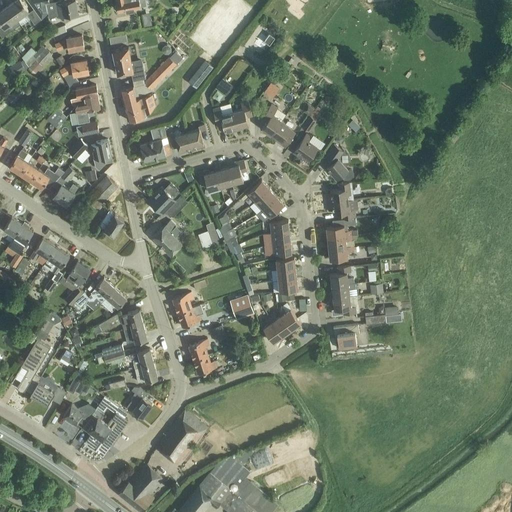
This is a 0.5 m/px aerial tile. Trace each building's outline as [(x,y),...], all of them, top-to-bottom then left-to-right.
[(21,0),(15,0),(9,5),(19,20),(25,15),(23,14),(29,10),(21,0)] [(61,15),(62,16),(78,13),(75,0),(67,0),(62,1),(61,0),(59,0),(57,0),(47,2),(48,10),(49,12),(50,17),(61,15)] [(116,0),(119,10),(127,8),(127,10),(135,9),(135,8),(147,5),(146,0),(116,0)] [(19,20),(9,5),(0,11),(0,33),(2,36),(21,23),(19,20)] [(27,13),(35,23),(42,18),(34,8),(27,13)] [(53,36),(56,43),(58,50),(68,46),(69,50),(84,47),(82,34),(67,37),(65,30),(53,36)] [(263,48),(273,37),(268,32),(258,43),(263,48)] [(122,34),(110,37),(111,43),(123,40),(122,34)] [(22,56),(27,62),(37,51),(31,46),(22,56)] [(42,46),(37,51),(27,62),(31,67),(29,69),(34,74),(41,66),(41,65),(51,54),(42,46)] [(138,81),(139,86),(144,80),(144,78),(147,77),(143,58),(130,61),(127,47),(113,49),(118,73),(131,71),(134,82),(138,81)] [(56,58),(61,65),(66,61),(62,54),(56,58)] [(133,85),(136,97),(153,89),(152,88),(176,64),(169,56),(147,79),(144,82),(144,80),(139,86),(138,81),(134,82),(134,85),(133,85)] [(61,69),(70,86),(70,87),(74,81),(78,81),(77,74),(89,72),(87,59),(72,61),(72,62),(61,69)] [(205,59),(194,73),(202,79),(213,66),(205,59)] [(19,60),(9,65),(13,74),(24,69),(19,60)] [(216,87),(226,94),(233,86),(223,78),(216,87)] [(265,90),(274,96),(280,88),(271,82),(265,90)] [(73,103),(75,103),(85,101),(86,100),(84,95),(89,94),(89,93),(91,92),(92,94),(97,92),(98,92),(96,84),(76,88),(77,96),(71,97),(73,103)] [(136,98),(136,97),(133,85),(121,88),(129,120),(145,115),(156,105),(154,93),(152,93),(152,94),(136,98)] [(20,86),(8,97),(14,103),(26,92),(20,86)] [(100,107),(97,92),(92,94),(91,92),(89,93),(89,94),(84,95),(86,100),(85,101),(75,103),(79,122),(90,120),(88,109),(100,107)] [(17,101),(21,106),(26,102),(21,97),(17,101)] [(243,108),(232,111),(238,129),(244,128),(243,125),(249,123),(247,116),(253,114),(248,98),(241,101),(243,108)] [(29,104),(35,111),(39,106),(34,100),(29,104)] [(271,136),(273,133),(283,120),(274,113),(278,108),(272,103),(262,117),(267,120),(263,126),(268,130),(266,133),(271,136)] [(232,111),(230,104),(213,108),(218,124),(223,123),(225,130),(232,128),(233,131),(238,129),(232,111)] [(48,117),(59,126),(67,116),(57,107),(48,117)] [(299,124),(309,131),(317,119),(311,115),(303,125),(300,123),(299,124)] [(349,123),(356,130),(361,126),(353,118),(349,123)] [(273,133),(278,137),(276,139),(286,146),(296,133),(290,129),(292,126),(283,120),(273,133)] [(98,121),(83,124),(84,129),(85,134),(100,130),(98,121)] [(200,128),(188,131),(192,147),(204,144),(200,130),(206,129),(205,123),(199,125),(200,128)] [(19,141),(25,145),(34,132),(28,128),(19,141)] [(178,131),(169,133),(173,147),(179,146),(180,151),(192,147),(188,131),(180,133),(180,132),(178,131)] [(309,141),(312,137),(307,133),(295,149),(309,159),(318,147),(309,141)] [(335,139),(340,143),(345,137),(339,133),(335,139)] [(0,152),(4,146),(4,145),(8,139),(4,136),(0,141),(0,152)] [(69,150),(76,156),(87,144),(81,138),(69,150)] [(96,165),(99,168),(105,161),(113,160),(108,138),(96,141),(97,143),(91,144),(96,165)] [(141,143),(145,160),(166,154),(172,153),(169,142),(163,144),(161,138),(141,143)] [(326,155),(327,155),(332,159),(333,160),(327,166),(337,178),(340,176),(344,180),(349,180),(354,176),(354,172),(351,170),(347,170),(349,169),(340,158),(345,150),(334,143),(326,155)] [(10,166),(20,173),(28,161),(23,157),(27,151),(22,148),(18,154),(10,166)] [(46,158),(41,155),(40,154),(36,159),(42,163),(46,158)] [(234,165),(228,167),(232,182),(244,179),(242,173),(248,172),(244,159),(234,162),(234,165)] [(20,173),(31,180),(39,168),(28,161),(20,173)] [(70,165),(60,175),(67,181),(77,171),(70,165)] [(215,167),(216,170),(221,186),(232,182),(228,167),(221,168),(220,166),(215,167)] [(39,168),(31,180),(42,187),(50,176),(56,180),(55,181),(56,181),(60,175),(48,167),(45,172),(39,168)] [(95,169),(86,171),(88,181),(97,178),(95,169)] [(190,169),(185,172),(189,181),(194,179),(190,169)] [(216,170),(210,172),(209,169),(198,172),(201,184),(207,183),(209,189),(221,186),(216,170)] [(86,196),(97,207),(118,186),(107,174),(86,196)] [(248,191),(256,199),(269,187),(262,178),(248,191)] [(329,196),(330,202),(348,200),(347,190),(352,189),(351,181),(339,182),(339,188),(331,189),(332,196),(329,196)] [(149,199),(163,212),(182,193),(170,182),(164,188),(162,186),(149,199)] [(54,195),(67,204),(75,192),(74,192),(78,186),(73,183),(69,188),(62,183),(54,195)] [(256,199),(263,207),(277,195),(269,187),(256,199)] [(277,195),(263,207),(271,215),(284,203),(277,195)] [(348,200),(330,202),(330,207),(333,206),(334,213),(342,212),(343,218),(345,218),(345,219),(353,218),(353,217),(355,217),(355,210),(349,210),(348,200)] [(218,203),(211,205),(213,212),(220,210),(218,203)] [(99,225),(114,235),(125,219),(115,213),(110,209),(99,225)] [(222,223),(230,219),(226,212),(223,215),(220,217),(222,223)] [(0,224),(0,238),(2,235),(6,237),(10,231),(15,235),(23,223),(12,216),(4,227),(0,224)] [(153,236),(171,254),(182,243),(181,241),(187,234),(182,229),(177,225),(171,219),(153,236)] [(270,221),(272,232),(290,230),(289,219),(270,221)] [(202,247),(219,242),(213,220),(205,223),(207,229),(197,232),(202,247)] [(230,222),(220,227),(223,232),(232,227),(230,222)] [(34,230),(23,223),(15,235),(9,243),(19,250),(25,242),(26,242),(34,230)] [(327,226),(328,237),(352,234),(359,234),(358,229),(345,230),(345,224),(327,226)] [(232,227),(223,232),(226,240),(235,235),(236,235),(232,227)] [(272,232),(273,243),(291,241),(290,230),(272,232)] [(328,237),(329,248),(347,246),(346,240),(353,239),(352,234),(328,237)] [(239,243),(235,235),(226,240),(230,247),(239,243)] [(41,252),(49,257),(57,245),(43,236),(35,248),(36,249),(31,256),(36,259),(41,252)] [(291,241),(273,243),(274,254),(292,252),(291,241)] [(57,245),(49,257),(57,263),(52,270),(57,273),(60,269),(62,266),(70,254),(57,245)] [(329,248),(330,259),(348,257),(347,251),(354,251),(354,246),(354,245),(347,246),(329,248)] [(12,263),(14,264),(13,265),(15,267),(23,254),(18,251),(15,257),(11,262),(12,263)] [(276,258),(278,269),(296,267),(295,256),(276,258)] [(18,266),(24,269),(29,262),(24,258),(18,266)] [(67,278),(72,282),(77,275),(83,279),(91,268),(78,260),(71,271),(72,272),(67,278)] [(332,285),(348,283),(354,282),(354,278),(348,279),(347,271),(351,271),(351,265),(338,266),(338,272),(328,273),(329,279),(332,278),(332,285)] [(279,278),(279,279),(297,277),(296,267),(278,269),(279,278)] [(247,273),(242,274),(245,284),(250,283),(247,273)] [(84,291),(76,301),(81,306),(85,301),(87,303),(89,300),(94,300),(97,297),(102,301),(115,287),(104,277),(96,285),(97,286),(89,295),(84,291)] [(297,277),(279,279),(280,290),(298,288),(297,277)] [(51,290),(57,281),(52,278),(51,278),(45,286),(46,287),(51,290)] [(354,282),(348,283),(332,285),(333,291),(330,292),(331,297),(350,295),(349,287),(355,287),(354,282)] [(370,284),(371,293),(384,291),(383,282),(370,284)] [(72,304),(76,301),(84,291),(78,286),(66,298),(72,304)] [(127,297),(115,287),(102,301),(112,311),(118,305),(119,306),(127,297)] [(191,291),(173,297),(178,312),(192,307),(189,299),(194,297),(191,291)] [(294,292),(278,294),(279,301),(295,299),(294,292)] [(248,293),(231,299),(237,317),(254,311),(248,293)] [(211,309),(223,306),(220,295),(209,298),(211,309)] [(335,309),(343,308),(344,314),(356,312),(356,306),(351,306),(350,295),(331,297),(331,302),(334,302),(335,309)] [(192,307),(178,312),(183,326),(201,319),(199,313),(203,311),(200,304),(192,307)] [(278,308),(292,329),(301,322),(291,308),(286,311),(282,305),(278,308)] [(122,320),(124,329),(144,323),(140,309),(130,311),(128,312),(128,313),(121,315),(122,320)] [(51,310),(47,318),(55,323),(62,319),(61,316),(51,310)] [(273,312),(269,315),(283,335),(292,329),(282,314),(277,317),(273,312)] [(366,315),(367,323),(387,321),(386,313),(385,313),(379,314),(366,315)] [(68,314),(62,318),(66,325),(72,322),(68,314)] [(114,315),(99,323),(103,330),(108,327),(115,323),(115,321),(114,319),(115,316),(114,315)] [(283,335),(269,315),(265,318),(269,323),(264,327),(274,341),(283,335)] [(144,323),(124,329),(128,342),(136,340),(136,341),(147,338),(144,323)] [(356,332),(359,332),(358,323),(334,326),(335,335),(338,335),(339,348),(357,346),(356,332)] [(212,328),(216,341),(226,338),(222,324),(212,328)] [(76,326),(70,330),(74,337),(80,333),(76,326)] [(28,369),(18,386),(25,391),(26,389),(32,392),(38,381),(42,375),(36,372),(40,370),(39,368),(42,366),(41,364),(44,363),(43,361),(47,359),(46,357),(49,355),(47,353),(51,346),(40,340),(41,337),(45,340),(48,333),(40,329),(35,337),(37,338),(21,365),(28,369)] [(81,336),(74,338),(76,344),(77,344),(77,347),(81,345),(80,343),(83,342),(81,336)] [(189,344),(194,359),(208,354),(206,346),(210,344),(208,338),(189,344)] [(95,353),(96,357),(123,349),(122,343),(102,349),(103,351),(95,353)] [(133,359),(135,367),(154,362),(150,348),(138,351),(139,352),(131,354),(133,360),(133,359)] [(63,353),(60,360),(68,365),(72,358),(70,357),(72,352),(67,349),(64,354),(63,353)] [(95,357),(94,357),(96,364),(111,360),(125,356),(123,349),(123,350),(96,357),(95,357)] [(208,354),(194,359),(199,373),(217,367),(215,360),(211,361),(208,354)] [(84,360),(76,374),(82,379),(84,375),(82,374),(88,362),(85,360),(84,360)] [(154,362),(135,367),(137,375),(138,381),(146,379),(146,380),(158,377),(154,362)] [(132,368),(125,370),(127,378),(134,376),(132,368)] [(38,381),(32,392),(31,394),(48,404),(55,391),(54,390),(57,384),(55,382),(55,378),(49,374),(45,376),(42,375),(38,381)] [(82,379),(76,374),(71,383),(76,386),(75,389),(81,393),(83,390),(87,392),(87,391),(90,387),(91,385),(84,380),(82,379)] [(111,388),(111,389),(126,385),(124,378),(109,382),(110,383),(103,384),(105,390),(111,388)] [(132,397),(134,398),(127,407),(133,411),(134,409),(143,416),(152,404),(144,397),(148,392),(140,386),(137,385),(135,385),(132,389),(136,391),(132,397)] [(105,395),(98,406),(104,411),(108,406),(112,410),(116,404),(105,395)] [(70,406),(64,414),(68,417),(66,419),(73,424),(74,421),(77,423),(82,417),(87,420),(92,413),(95,409),(89,404),(85,411),(72,403),(70,406)] [(164,451),(177,461),(179,458),(182,458),(201,434),(208,426),(186,408),(181,414),(160,442),(167,447),(164,451)] [(83,427),(88,431),(90,429),(92,431),(85,441),(96,448),(95,449),(103,455),(108,449),(129,420),(121,414),(117,412),(108,424),(98,417),(92,413),(87,420),(83,427)] [(242,463),(245,459),(236,452),(220,459),(210,471),(177,511),(203,511),(212,500),(218,505),(216,507),(220,503),(231,511),(268,511),(277,501),(245,475),(250,470),(242,463)] [(163,477),(148,463),(148,462),(147,462),(147,463),(130,481),(128,480),(119,491),(142,510),(149,502),(155,495),(150,492),(163,477)] [(163,483),(170,488),(176,482),(179,485),(187,476),(178,468),(163,483)]
